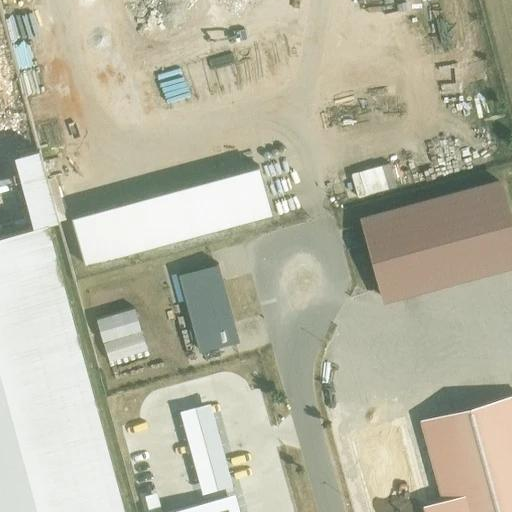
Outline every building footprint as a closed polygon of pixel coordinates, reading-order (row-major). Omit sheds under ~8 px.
[(261,175),(76,225),(88,270),(274,220),(261,175)] [(511,218),(502,180),(362,217),(384,302),(511,268),(511,218)] [(123,511),(51,234),(0,246),(0,511),(123,511)] [(219,266),(177,277),(197,353),(239,343),(219,266)] [(109,366),(148,353),(135,313),(96,325),(109,366)] [(511,511),(511,399),(423,422),(445,507),(424,511),(511,511)] [(180,414),(201,496),(233,488),(212,406),(180,414)] [(183,511),(238,511),(234,498),(183,511)]
